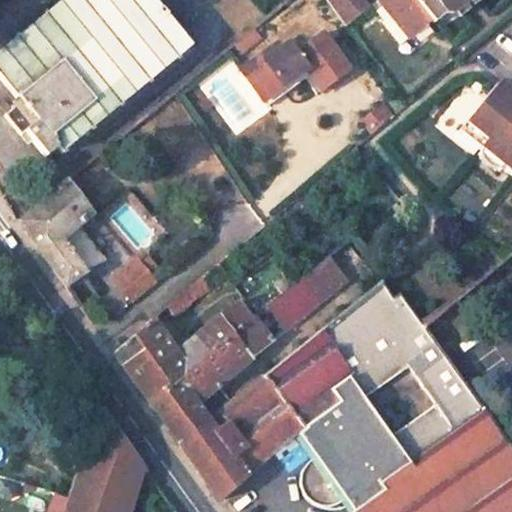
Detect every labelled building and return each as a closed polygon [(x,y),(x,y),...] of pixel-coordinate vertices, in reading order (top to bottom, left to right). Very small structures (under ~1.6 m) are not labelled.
[(192,47),(152,0),(62,0),(0,51),(0,77),(21,103),(5,117),(21,137),(24,135),(46,161),(58,150),(62,154),(192,47)] [(324,0),(344,24),(368,5),(363,0),(324,0)] [(436,30),(473,0),(382,0),(375,6),(406,43),(430,23),(436,30)] [(234,42),(241,51),(258,39),(251,29),(234,42)] [(321,88),(346,70),(321,35),(294,55),(286,45),(278,50),(275,45),(239,72),(266,108),(311,75),(321,88)] [(511,94),(496,82),(457,129),(481,148),(474,156),(493,172),(498,165),(511,176),(511,94)] [(368,133),(391,116),(380,101),(357,118),(368,133)] [(96,264),(71,231),(92,215),(67,183),(16,222),(64,288),(96,264)] [(265,307),(284,330),(395,238),(376,216),(265,307)] [(460,297),(419,249),(385,279),(425,326),(460,297)] [(166,307),(175,317),(240,264),(231,254),(166,307)] [(106,274),(131,304),(154,285),(129,255),(106,274)] [(425,326),(385,279),(315,334),(345,377),(327,393),(336,404),(297,438),(305,460),(299,466),(297,470),(296,481),(296,496),(303,505),(309,511),(320,511),(331,509),(340,503),(351,510),(349,511),(511,511),(511,458),(480,410),(425,326)] [(151,322),(112,353),(178,448),(209,424),(194,405),(269,344),(237,305),(177,353),(151,322)] [(178,448),(221,503),(297,438),(336,404),(327,393),(345,377),(315,334),(209,424),(178,448)] [(128,511),(143,467),(98,408),(67,497),(61,511),(128,511)]
